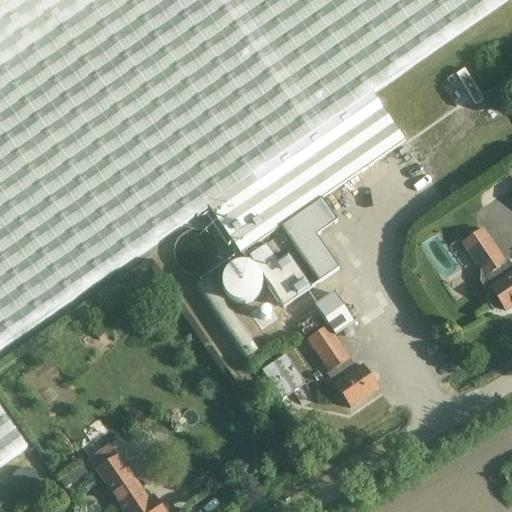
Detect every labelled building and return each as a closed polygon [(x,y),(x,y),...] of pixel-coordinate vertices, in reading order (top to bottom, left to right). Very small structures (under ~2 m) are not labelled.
[(0,0),(0,354),(207,211),(241,259),(282,230),(319,284),(338,271),(315,238),(336,223),(322,202),(405,145),(372,97),(510,0),(0,0)] [(482,271),(486,278),(506,265),(484,229),(462,243),(480,272),(482,271)] [(284,236),(249,259),(283,309),(313,289),(291,256),(279,263),(274,257),(291,246),(284,236)] [(511,268),(509,264),(506,265),(486,278),(482,271),(480,272),(480,276),(490,291),(489,300),(492,305),(496,310),(504,311),(505,313),(511,307),(511,268)] [(246,267),(244,267),(243,267),(239,267),(236,268),(233,269),(231,270),(228,272),(226,275),(225,276),(224,278),(223,280),(223,281),(222,283),(222,285),(222,286),(222,288),(222,290),(222,292),(223,293),(223,295),(224,297),(225,298),(227,301),(229,302),(230,303),(233,305),(235,306),(238,307),(240,307),(243,307),(245,307),(249,306),(252,305),(255,303),(256,302),(258,299),(259,298),(260,296),(261,294),(262,293),(262,291),(262,288),(262,286),(262,284),(262,282),(261,281),(260,277),(259,276),(258,274),(257,273),(254,271),(253,270),(250,268),(246,267)] [(417,291),(426,286),(420,275),(411,280),(417,291)] [(328,327),(300,346),(306,355),(313,351),(329,374),(327,375),(335,386),(336,385),(352,409),(377,391),(361,368),(356,371),(350,362),(351,361),(335,337),(354,324),(334,294),(315,307),(328,327)] [(0,467),(27,449),(0,409),(0,467)] [(96,472),(124,511),(161,511),(152,498),(149,500),(119,457),(96,472)]
